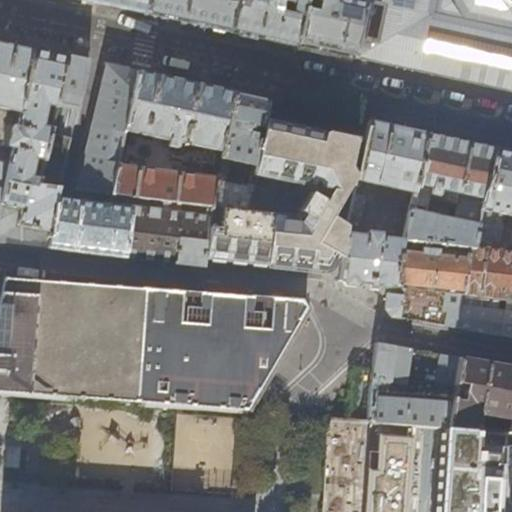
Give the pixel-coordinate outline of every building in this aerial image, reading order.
[(82,0),(84,0),(145,14),(148,0),(82,0)] [(148,0),(145,14),(177,20),(229,32),(236,0),(148,0)] [(236,0),(229,32),(254,37),(296,46),(306,0),(236,0)] [(306,0),(296,46),(316,50),(354,59),(366,0),(306,0)] [(511,0),(366,0),(354,59),(395,68),(406,70),(446,79),(485,87),(511,92),(511,0)] [(0,42),(0,107),(20,112),(17,127),(12,126),(8,145),(13,146),(10,162),(8,162),(8,163),(0,158),(0,242),(50,248),(55,198),(57,189),(40,186),(67,57),(44,52),(0,42)] [(71,58),(67,57),(40,186),(57,189),(58,189),(70,138),(64,137),(69,114),(72,104),(78,106),(89,62),(71,58)] [(129,70),(106,65),(90,131),(76,191),(90,192),(112,195),(118,166),(125,131),(138,72),(129,70)] [(187,83),(138,72),(125,131),(177,142),(176,148),(184,150),(186,144),(223,152),(236,93),(187,83)] [(263,99),(236,93),(223,152),(217,178),(212,206),(222,207),(245,210),(249,188),(223,183),(227,159),(254,165),(264,120),(268,101),(263,99)] [(280,123),(264,120),(254,165),(252,176),(311,188),(309,192),(310,193),(300,208),(299,208),(294,216),(245,210),(222,207),(218,233),(207,231),(204,259),(334,274),(340,274),(345,233),(344,232),(344,231),(346,225),(330,216),(353,178),(348,170),(356,140),(344,137),(280,123)] [(413,192),(426,135),(397,128),(368,122),(364,142),(356,179),(413,192)] [(461,142),(426,135),(413,192),(403,239),(402,240),(467,248),(473,249),(495,150),(491,149),(461,142)] [(511,153),(495,150),(473,249),(467,248),(457,329),(478,332),(494,335),(511,337),(511,153)] [(217,178),(118,166),(112,195),(165,202),(165,203),(211,209),(212,206),(217,178)] [(60,249),(71,250),(102,254),(138,259),(162,262),(203,267),(204,259),(207,231),(209,220),(163,214),(163,213),(88,203),(90,192),(76,191),(76,201),(66,200),(55,198),(50,248),(60,249)] [(346,224),(358,227),(364,198),(352,195),(346,224)] [(403,239),(344,231),(344,232),(345,233),(340,274),(339,282),(387,287),(394,288),(394,287),(402,240),(403,239)] [(457,329),(467,248),(402,240),(394,287),(403,288),(403,294),(386,293),(385,309),(390,317),(422,323),(448,327),(457,329)] [(42,280),(2,277),(0,286),(0,394),(10,395),(29,396),(139,404),(148,288),(42,280)] [(305,309),(300,299),(248,295),(248,296),(148,288),(139,404),(177,407),(236,412),(243,412),(258,389),(288,337),(296,321),(297,322),(305,309)] [(451,401),(454,384),(458,357),(379,344),(376,343),(372,371),(368,422),(389,423),(447,428),(451,401)] [(511,366),(493,364),(458,357),(454,384),(467,386),(464,403),(451,401),(447,428),(476,430),(479,414),(510,419),(508,432),(511,432),(511,366)] [(368,422),(372,371),(366,370),(354,369),(351,421),(368,422)] [(476,430),(447,428),(389,423),(382,511),(511,511),(511,432),(508,432),(476,430)]
